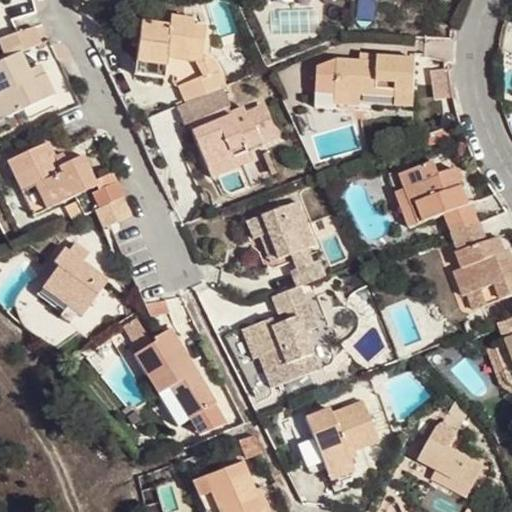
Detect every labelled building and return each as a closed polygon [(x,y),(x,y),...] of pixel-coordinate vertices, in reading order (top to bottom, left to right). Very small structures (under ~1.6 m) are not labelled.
[(178,86),(185,101),(226,84),(219,68),(211,58),(202,58),(206,29),(203,29),(204,23),(192,21),(171,18),(169,27),(141,23),(134,74),(163,78),(166,56),(167,52),(174,53),(173,57),(193,60),(202,76),(178,86)] [(21,54),(43,42),(36,27),(0,39),(0,47),(6,59),(0,61),(0,121),(55,94),(45,74),(33,80),(29,70),(21,54)] [(395,106),(413,107),(416,59),(381,57),(381,56),(361,55),(360,61),(337,60),(318,69),(316,108),(361,110),(361,104),(361,96),(395,98),(395,106)] [(41,65),(29,70),(33,80),(45,74),(41,65)] [(430,71),(436,101),(453,98),(447,68),(430,71)] [(230,105),(222,87),(176,107),(184,125),(190,123),(194,130),(191,131),(209,169),(247,152),(246,149),(262,142),(259,137),(274,130),(264,109),(247,117),(243,107),(230,112),(231,114),(224,117),(220,110),(228,106),(230,105)] [(81,104),(77,95),(69,99),(73,108),(81,104)] [(395,98),(361,96),(361,104),(395,106),(395,98)] [(231,114),(230,112),(228,106),(220,110),(224,117),(231,114)] [(446,129),(424,138),(427,148),(450,139),(446,129)] [(263,145),(277,138),(274,130),(259,137),(262,142),(263,145)] [(5,162),(30,217),(97,186),(83,155),(66,163),(62,154),(54,158),(46,142),(5,162)] [(212,178),(251,160),(247,152),(209,169),(212,178)] [(316,167),(320,176),(333,171),(329,162),(316,167)] [(445,216),(452,234),(479,224),(471,204),(468,205),(455,169),(437,176),(433,163),(398,176),(417,226),(445,216)] [(392,179),(411,229),(417,226),(398,176),(392,179)] [(100,208),(121,198),(123,197),(116,182),(94,193),(100,208)] [(94,211),(102,229),(111,225),(130,217),(121,198),(100,208),(94,211)] [(261,236),(268,233),(278,260),(291,255),(307,249),(312,247),(315,246),(298,201),(247,221),(253,239),(261,236)] [(83,216),(75,202),(64,207),(72,221),(83,216)] [(479,224),(452,234),(460,253),(457,254),(463,269),(455,272),(465,297),(470,295),(477,292),(483,307),(511,295),(511,258),(508,260),(504,252),(498,237),(486,242),(479,224)] [(278,260),(268,233),(261,236),(271,262),(278,260)] [(370,250),(366,242),(359,245),(363,253),(370,250)] [(71,301),(67,307),(82,318),(109,280),(83,261),(89,253),(74,243),(68,251),(64,248),(54,262),(59,265),(48,279),(60,288),(58,291),(71,301)] [(307,249),(291,255),(296,269),(313,263),(307,249)] [(296,269),(291,271),(297,287),(300,286),(323,277),(317,261),(313,263),(296,269)] [(60,288),(48,279),(41,289),(67,307),(71,301),(58,291),(60,288)] [(316,328),(300,286),(297,287),(271,297),(278,315),(286,312),(289,320),(273,326),(271,319),(246,328),(258,358),(269,354),(274,368),(280,385),(319,370),(304,332),(316,328)] [(476,310),(483,307),(477,292),(470,295),(476,310)] [(170,313),(165,301),(147,304),(152,317),(170,313)] [(286,312),(278,315),(271,319),(273,326),(289,320),(286,312)] [(511,317),(494,325),(500,343),(483,349),(498,389),(511,394),(511,393),(511,317)] [(136,318),(124,326),(139,351),(152,344),(136,318)] [(258,358),(246,328),(242,330),(253,360),(258,358)] [(215,404),(170,329),(153,339),(155,342),(152,344),(139,351),(163,391),(170,388),(189,420),(214,405),(215,404)] [(163,391),(139,351),(133,355),(176,427),(189,420),(170,388),(163,391)] [(280,385),(274,368),(264,372),(270,389),(280,385)] [(354,470),(348,454),(380,442),(364,401),(332,413),(330,408),(305,418),(308,428),(293,434),(308,471),(323,465),(329,480),(354,470)] [(214,405),(189,420),(198,435),(226,424),(214,405)] [(441,424),(435,430),(418,461),(436,471),(471,489),(483,467),(448,449),(456,433),(441,424)] [(270,511),(263,496),(258,498),(255,490),(243,461),(203,478),(217,511),(270,511)] [(467,498),(471,489),(436,471),(432,479),(467,498)] [(203,511),(217,511),(203,478),(192,483),(203,511)] [(260,488),(255,490),(258,498),(263,496),(260,488)]
